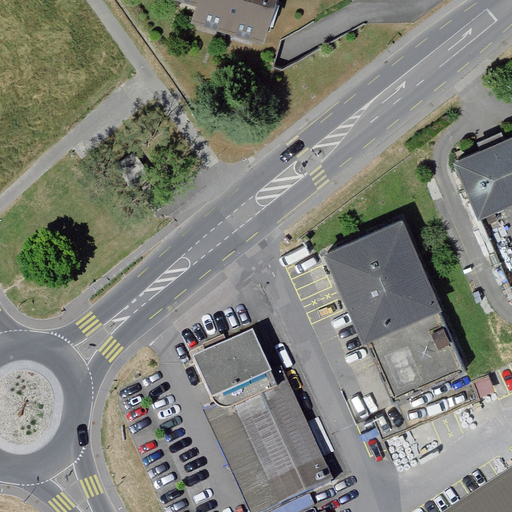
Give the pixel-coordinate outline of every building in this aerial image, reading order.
[(257,43),(270,0),(192,0),(191,4),(187,21),(257,43)] [(511,138),(449,165),(511,313),(511,138)] [(400,225),(320,257),(357,347),(437,315),(400,225)] [(233,394),(282,508),(336,484),(286,372),(275,377),(256,334),(197,361),(215,403),(233,394)] [(386,392),(459,368),(449,340),(435,344),(442,363),(404,376),(397,356),(386,360),(389,368),(380,371),(386,392)] [(233,394),(215,403),(199,409),(242,511),(273,511),(282,508),(233,394)] [(511,511),(511,477),(459,511),(511,511)]
